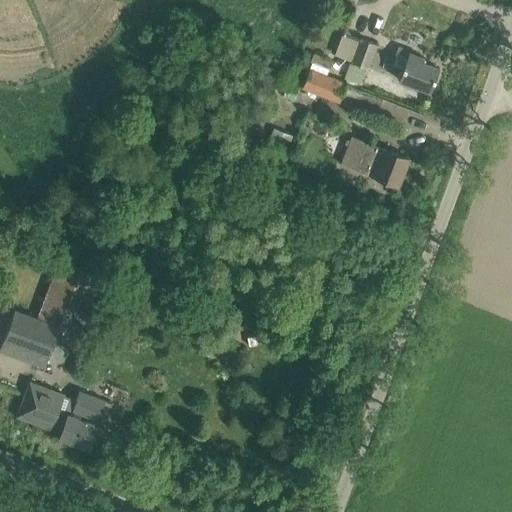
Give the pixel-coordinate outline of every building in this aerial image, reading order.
[(360,38),(351,61),(369,68),(378,45),(360,38)] [(403,68),(399,79),(431,91),(440,66),(423,60),(425,57),(410,51),(409,56),(397,51),(393,64),(403,68)] [(316,52),(309,68),(326,75),(332,59),(316,52)] [(287,91),(298,68),(279,60),(268,83),(287,91)] [(326,75),(309,68),(302,87),(339,102),(347,83),(326,75)] [(274,127),(259,165),(278,173),(293,135),(274,127)] [(341,162),(369,173),(399,185),(410,157),(379,145),(352,134),(341,162)] [(316,194),(318,190),(316,189),(311,188),(305,204),(311,206),(316,194)] [(101,276),(96,275),(100,264),(82,258),(79,265),(58,257),(36,318),(15,310),(0,352),(45,368),(48,359),(64,365),(76,333),(80,334),(101,276)] [(134,321),(132,313),(120,315),(121,323),(134,321)] [(89,446),(97,425),(98,422),(69,412),(68,414),(62,412),(68,395),(30,380),(17,415),(62,432),(60,435),(89,446)]
